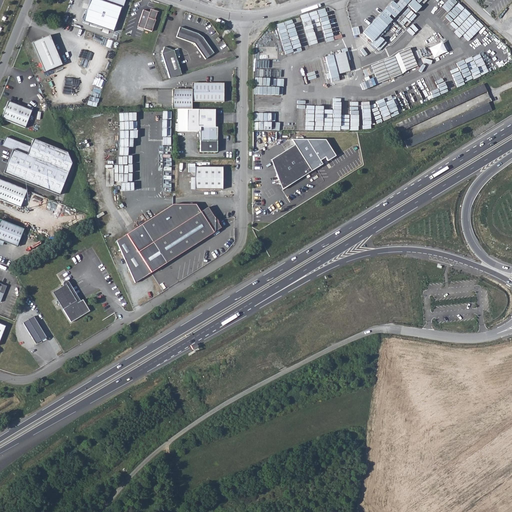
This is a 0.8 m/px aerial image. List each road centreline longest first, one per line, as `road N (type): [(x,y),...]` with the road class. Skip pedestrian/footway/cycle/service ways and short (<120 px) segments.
road 1 (trunk): [(511,128),(0,439)]
road 2 (unclassified): [(244,17),(243,235),(234,254),(45,372),(22,381),(0,376)]
road 3 (unclassified): [(382,328),(209,413),(149,457),(101,511)]
road 4 (trunk): [(248,304),(511,143)]
road 5 (trunk): [(0,450),(248,304)]
road 6 (trunk): [(248,304),(333,263),(391,249),(453,257),(511,281)]
road 7 (unknown): [(346,38),(299,57),(289,72),(309,92),(364,93),(352,61)]
road 8 (track): [(382,328),(366,472),(353,511)]
road 9 (trunk): [(511,270),(478,252),(465,216),(471,188),(511,154)]
road 10 (unknown): [(352,61),(392,47),(426,18),(464,49)]
